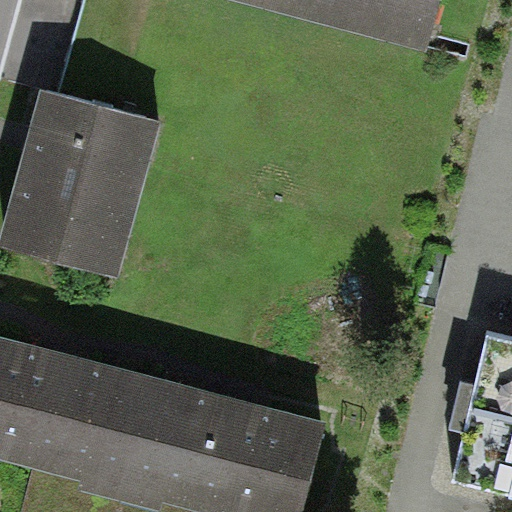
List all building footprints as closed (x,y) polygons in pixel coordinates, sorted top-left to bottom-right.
[(212,0),(266,14),(270,0),(212,0)] [(270,0),(266,14),(427,57),(442,0),(270,0)] [(164,131),(41,99),(30,140),(0,251),(0,255),(120,286),(164,131)] [(78,496),(121,507),(154,382),(65,359),(0,342),(0,467),(31,476),(80,488),(78,496)] [(511,348),(487,342),(469,417),(452,488),(510,502),(509,507),(511,507),(511,348)] [(242,405),(154,382),(121,507),(138,511),(163,511),(164,509),(174,511),(305,511),(328,427),(242,405)] [(80,488),(31,476),(21,511),(174,511),(164,509),(163,511),(138,511),(121,507),(78,496),(80,488)]
